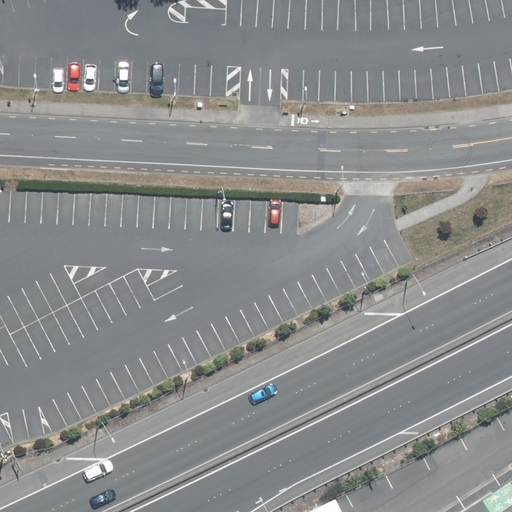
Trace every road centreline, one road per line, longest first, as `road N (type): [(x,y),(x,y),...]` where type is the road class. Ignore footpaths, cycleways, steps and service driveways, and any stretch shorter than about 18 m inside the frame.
road 1 (trunk): [(44,511),(511,286)]
road 2 (unclassified): [(511,138),(367,150),(0,133)]
road 3 (trunk): [(511,351),(183,511)]
